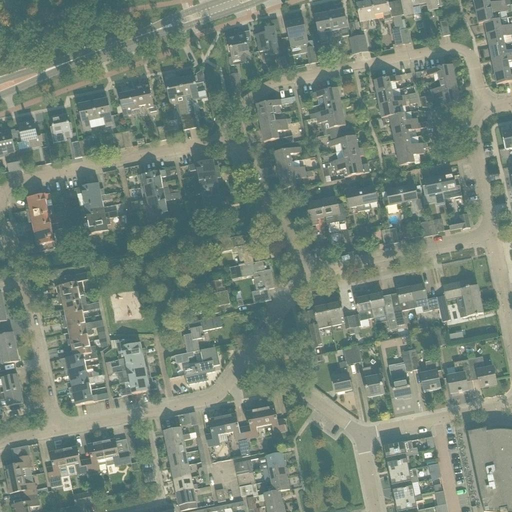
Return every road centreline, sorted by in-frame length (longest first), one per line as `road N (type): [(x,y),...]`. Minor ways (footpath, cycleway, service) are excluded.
road 1 (residential): [(57,432),(3,196),(18,181),(221,142)]
road 2 (residential): [(221,142),(225,117),(269,88),(454,48),(473,62),(482,110)]
road 3 (residential): [(309,277),(495,237)]
road 4 (residential): [(309,277),(237,149),(221,142)]
road 5 (residential): [(361,435),(511,403)]
road 6 (residential): [(57,432),(197,405)]
road 7 (residential): [(361,435),(246,355)]
road 8 (residential): [(495,237),(475,145),(482,110)]
